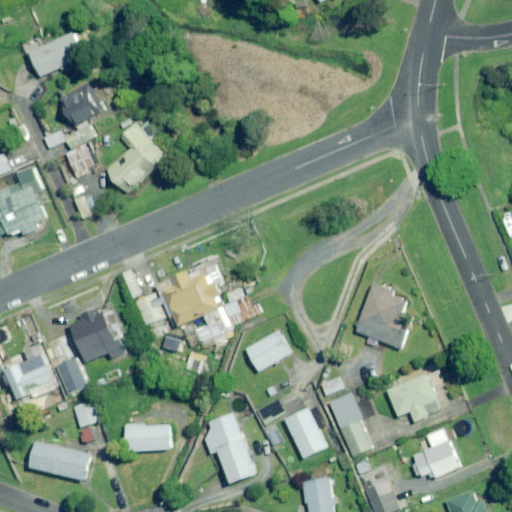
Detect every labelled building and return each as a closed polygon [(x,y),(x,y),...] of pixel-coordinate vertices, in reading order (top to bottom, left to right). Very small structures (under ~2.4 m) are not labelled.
[(26,45),(32,56),(36,65),(40,63),(47,77),(91,56),(80,33),(46,49),(41,38),(26,45)] [(106,112),(91,85),(65,99),(80,127),(106,112)] [(150,123),(144,128),(141,124),(125,138),(135,149),(111,170),(131,193),(163,165),(171,158),(155,140),(160,134),(150,123)] [(70,141),(65,130),(48,137),(53,148),(70,141)] [(84,133),(70,142),(74,150),(89,141),(84,133)] [(99,169),(89,145),(70,154),(80,178),(99,169)] [(0,176),(15,170),(8,154),(0,157),(0,176)] [(0,237),(13,234),(14,236),(27,232),(29,236),(43,231),(41,223),(54,219),(38,168),(22,173),(26,186),(0,194),(0,237)] [(160,282),(163,290),(137,300),(153,342),(164,337),(165,340),(181,334),(179,328),(183,326),(208,317),(211,325),(199,329),(204,343),(216,338),(219,345),(227,342),(224,335),(237,330),(236,325),(257,317),(245,287),(227,294),(223,282),(218,284),(212,268),(192,275),(190,270),(160,282)] [(399,292),(378,285),(360,332),(372,336),(370,343),(378,346),(380,340),(401,348),(409,326),(403,324),(411,301),(397,296),(399,292)] [(106,314),(103,307),(87,314),(89,319),(75,325),(90,362),(113,353),(115,359),(133,351),(116,309),(106,314)] [(295,353),(282,331),(250,350),(262,372),(295,353)] [(59,378),(45,345),(30,352),(33,360),(6,372),(12,386),(16,384),(23,401),(34,396),(32,390),(59,378)] [(443,399),(432,374),(392,391),(402,416),(414,411),(419,422),(432,417),(427,406),(443,399)] [(348,388),(343,377),(325,384),(329,396),(348,388)] [(367,419),(357,393),(333,403),(356,457),(375,448),(363,420),(367,419)] [(103,422),(96,400),(77,406),(84,428),(103,422)] [(289,414),(281,400),(261,412),(268,425),(289,414)] [(330,427),(320,406),(289,420),(307,459),(331,448),(323,430),(330,427)] [(261,473),(236,414),(213,423),(215,429),(209,440),(215,454),(221,452),(235,484),(261,473)] [(174,450),(173,425),(130,426),(131,451),(174,450)] [(435,449),(417,456),(420,464),(416,465),(421,478),(432,473),(435,480),(464,468),(448,429),(430,436),(435,449)] [(96,456),(40,442),(33,468),(89,482),(96,456)] [(36,470),(25,465),(21,474),(32,479),(36,470)] [(339,511),(335,478),(307,482),(310,504),(312,504),(313,511),(339,511)] [(389,491),(385,478),(362,484),(365,497),(389,491)] [(450,502),(454,511),(490,511),(483,490),(450,502)]
